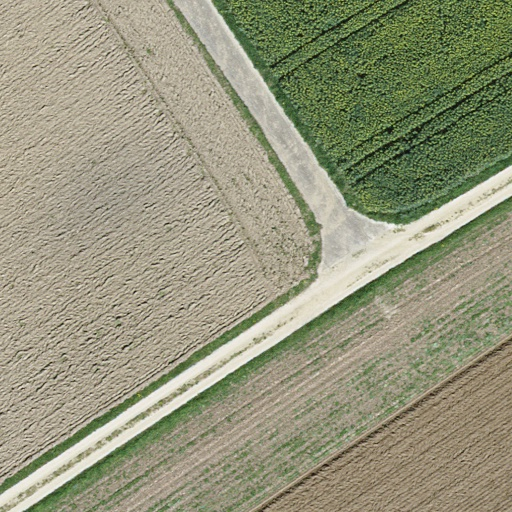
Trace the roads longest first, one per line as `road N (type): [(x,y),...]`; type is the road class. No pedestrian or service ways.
road 1 (track): [(0,509),(365,260),(511,175)]
road 2 (track): [(192,0),(365,260)]
